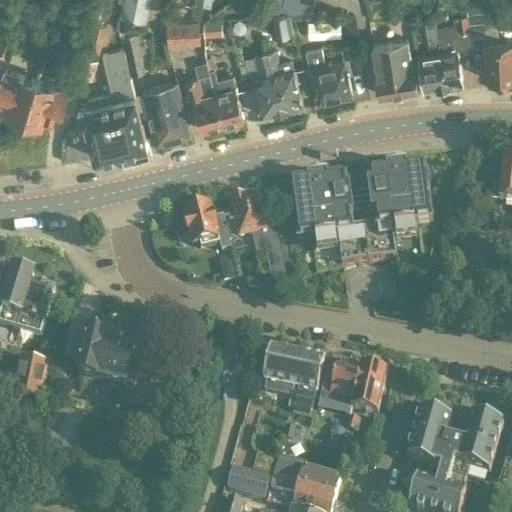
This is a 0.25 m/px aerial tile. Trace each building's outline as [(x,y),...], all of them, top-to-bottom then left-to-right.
[(151,0),(118,0),(119,1),(122,2),(119,16),(148,21),(151,0)] [(466,0),(468,15),(470,31),(470,38),(483,37),(486,79),(511,77),(511,39),(499,41),(496,0),(466,0)] [(290,12),(270,15),(273,34),(295,31),(290,12)] [(470,31),(468,15),(456,18),(459,32),(470,31)] [(223,33),(222,18),(204,20),(205,34),(223,33)] [(200,36),(198,20),(167,22),(169,38),(200,36)] [(93,21),(83,55),(95,58),(105,25),(93,21)] [(423,87),(444,83),(436,36),(436,32),(426,33),(429,53),(418,55),(423,87)] [(447,35),(436,36),(444,83),(461,81),(456,48),(450,49),(447,35)] [(407,39),(391,41),(372,44),(376,72),(375,72),(379,94),(416,88),(413,66),(411,65),(407,39)] [(361,71),(355,44),(340,48),(342,58),(324,63),(320,47),(305,51),(316,101),(351,92),(346,73),(347,73),(347,74),(361,71)] [(124,162),(150,156),(123,48),(101,53),(111,92),(81,100),(78,108),(73,133),(88,129),(95,158),(115,153),(118,160),(120,161),(124,162)] [(275,48),(266,50),(279,103),(280,109),(302,104),(293,66),(280,70),(275,48)] [(279,103),(266,50),(258,52),(263,74),(251,77),(260,114),(280,109),(279,103)] [(97,58),(95,58),(83,55),(78,72),(92,75),(97,58)] [(194,64),(197,76),(184,79),(189,100),(192,99),(200,129),(222,123),(215,91),(214,92),(212,83),(213,83),(210,73),(209,69),(207,61),(194,64)] [(209,69),(210,73),(213,83),(212,83),(214,92),(215,91),(222,123),(243,118),(233,75),(218,79),(215,68),(209,69)] [(10,122),(23,127),(28,108),(38,79),(5,69),(2,79),(1,80),(0,84),(0,90),(1,91),(0,94),(0,107),(9,110),(7,117),(10,122)] [(67,88),(38,79),(28,108),(23,127),(32,130),(39,127),(41,120),(42,121),(43,117),(52,120),(56,108),(62,110),(65,101),(63,100),(67,88)] [(176,81),(142,89),(156,142),(189,133),(176,81)] [(511,165),(504,164),(502,187),(492,186),(490,203),(499,204),(499,205),(511,206),(511,165)] [(316,241),(316,243),(337,240),(336,238),(338,238),(343,269),(397,261),(393,230),(395,230),(396,232),(416,230),(415,227),(433,225),(426,169),(408,171),(407,169),(387,171),(388,174),(370,176),(372,189),(370,189),(374,218),(376,217),(377,226),(353,229),(352,220),(354,220),(350,191),(348,191),(346,179),(329,182),(328,179),(308,182),(308,184),(291,187),(298,243),(316,241)] [(248,198),(246,197),(245,200),(231,203),(228,202),(227,203),(230,205),(238,239),(256,235),(257,243),(252,244),(255,259),(267,256),(273,285),(287,282),(276,226),(266,229),(263,216),(261,217),(257,199),(246,202),(246,201),(248,198)] [(214,221),(211,209),(184,215),(191,248),(208,244),(210,250),(219,247),(221,255),(230,253),(223,219),(214,221)] [(14,272),(0,321),(0,327),(20,333),(24,318),(45,324),(55,285),(14,272)] [(87,339),(71,335),(65,360),(82,364),(78,379),(123,389),(123,392),(133,395),(136,383),(149,386),(154,366),(132,361),(133,355),(106,349),(107,341),(87,337),(87,339)] [(295,400),(304,357),(270,350),(262,384),(292,390),(290,399),(295,400)] [(295,400),(292,410),(310,414),(314,395),(316,396),(323,362),(304,357),(295,400)] [(50,368),(20,361),(11,398),(41,404),(50,368)] [(330,399),(353,404),(360,371),(337,366),(336,371),(327,369),(321,396),(330,398),(330,399)] [(361,369),(360,371),(353,404),(351,413),(377,418),(386,375),(361,369)] [(488,476),(502,427),(493,425),(488,416),(479,421),(471,418),(463,447),(445,442),(451,422),(442,420),(437,411),(428,416),(419,414),(414,433),(406,463),(430,470),(426,484),(417,482),(415,490),(406,495),(411,504),(408,511),(462,511),(467,495),(462,494),(468,471),(488,476)] [(360,423),(350,419),(346,432),(356,435),(360,423)] [(283,442),(305,447),(306,447),(309,436),(310,436),(311,433),(286,428),(283,442)] [(511,452),(509,452),(504,473),(505,473),(498,500),(509,503),(511,492),(511,452)] [(278,461),(273,479),(300,487),(299,491),(335,501),(340,484),(304,473),(305,469),(278,461)] [(228,489),(266,500),(272,477),(234,466),(228,489)] [(307,511),(331,511),(335,501),(299,491),(300,487),(273,479),(269,491),(295,499),(292,508),(307,511)] [(492,511),(498,492),(484,488),(478,511),(492,511)] [(228,502),(224,511),(240,511),(242,505),(228,502)]
